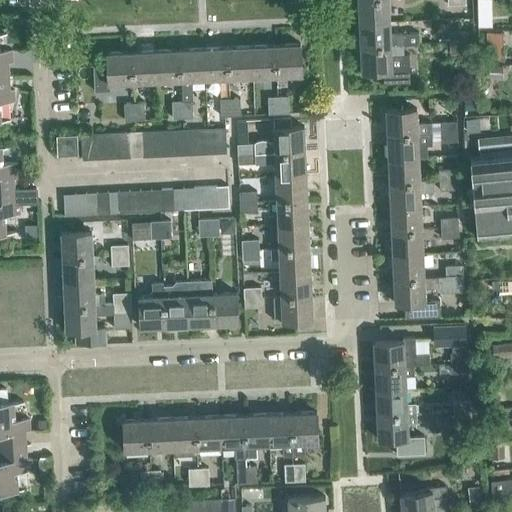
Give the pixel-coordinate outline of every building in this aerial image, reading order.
[(390,21),(388,0),(357,0),(359,22),(390,21)] [(491,16),(478,16),(478,27),(491,27),(491,16)] [(418,32),(406,32),(390,33),(390,21),(359,22),(360,46),(403,44),(419,43),(418,32)] [(466,41),(466,31),(449,32),(449,42),(466,41)] [(506,45),(506,32),(491,31),(491,44),(506,45)] [(467,51),(466,41),(449,42),(450,52),(467,51)] [(300,43),(275,44),(277,75),(277,84),(287,84),(287,74),(301,73),(300,43)] [(277,75),(275,44),(251,45),(253,76),(277,75)] [(409,54),(404,54),(403,44),(360,46),(361,71),(383,70),(383,83),(410,82),(409,54)] [(253,76),(251,45),(227,46),(229,77),(253,76)] [(229,77),(227,46),(204,47),(205,78),(229,77)] [(193,100),(192,78),(205,78),(204,47),(180,48),(181,79),(182,79),(182,100),(183,117),(192,116),(192,100),(193,100)] [(181,79),(180,48),(156,49),(157,80),(181,79)] [(157,80),(156,49),(132,51),(133,81),(157,80)] [(0,76),(9,76),(8,62),(13,62),(12,50),(0,50),(0,76)] [(133,81),(132,51),(107,52),(108,63),(93,63),(94,91),(110,90),(110,82),(133,81)] [(502,77),(502,65),(482,64),(481,77),(502,77)] [(9,90),(9,76),(0,76),(0,120),(1,120),(0,102),(15,101),(14,90),(9,90)] [(279,113),(278,95),(268,96),(268,113),(279,113)] [(288,112),(288,95),(278,95),(279,113),(288,112)] [(465,96),(465,108),(480,108),(480,96),(465,96)] [(241,114),(240,97),(230,98),(231,115),(241,114)] [(231,115),(230,98),(220,98),(221,116),(231,115)] [(183,117),(182,100),(172,100),(172,118),(183,117)] [(135,119),(134,102),(124,102),(125,120),(135,119)] [(145,119),(144,102),(134,102),(135,119),(145,119)] [(386,109),(387,134),(431,132),(431,122),(417,122),(416,108),(386,109)] [(273,127),(292,126),(292,118),(273,119),(273,127)] [(457,131),(457,121),(439,121),(440,131),(457,131)] [(273,127),(274,141),(270,141),(266,139),(262,139),(258,140),(254,142),(237,143),(237,153),(255,153),(275,152),(275,151),(305,150),(304,126),(273,127)] [(214,152),(213,127),(201,128),(202,153),(214,152)] [(225,127),(213,127),(214,152),(226,152),(225,127)] [(190,154),(189,128),(177,129),(178,154),(190,154)] [(202,153),(201,128),(189,128),(190,154),(202,153)] [(178,154),(177,129),(165,130),(166,155),(178,154)] [(154,155),(153,130),(141,131),(142,156),(154,155)] [(166,155),(165,130),(153,130),(154,155),(166,155)] [(130,156),(129,131),(117,132),(118,157),(130,156)] [(142,156),(141,131),(129,131),(130,156),(142,156)] [(458,141),(457,131),(440,131),(440,142),(458,141)] [(106,158),(105,132),(93,133),(94,158),(106,158)] [(118,157),(117,132),(105,132),(106,158),(118,157)] [(418,156),(418,145),(432,144),(431,132),(387,134),(388,158),(418,156)] [(58,153),(77,152),(77,133),(57,134),(58,153)] [(94,158),(93,133),(81,134),(82,159),(94,158)] [(480,150),(505,148),(504,136),(480,138),(480,150)] [(0,189),(14,189),(13,175),(18,175),(18,163),(3,164),(2,146),(0,145),(0,189)] [(306,174),(305,150),(275,151),(275,152),(276,175),(306,174)] [(255,162),(255,153),(237,153),(238,163),(255,162)] [(511,154),(471,159),(477,236),(511,233),(511,154)] [(419,180),(419,179),(418,156),(388,158),(389,182),(419,180)] [(456,179),(456,169),(438,170),(439,179),(456,179)] [(307,198),(306,174),(276,175),(277,199),(307,198)] [(421,204),(420,192),(434,191),(433,179),(419,179),(419,180),(389,182),(390,206),(421,204)] [(457,189),(456,179),(439,179),(439,190),(457,189)] [(217,207),(216,185),(205,186),(206,207),(217,207)] [(228,185),(216,185),(217,207),(229,206),(228,185)] [(206,207),(205,186),(194,187),(195,208),(206,207)] [(184,209),(183,187),(173,188),(174,209),(184,209)] [(195,208),(194,187),(183,187),(184,209),(195,208)] [(163,210),(162,188),(151,189),(152,210),(163,210)] [(174,209),(173,188),(162,188),(163,210),(174,209)] [(5,215),(20,214),(19,202),(15,203),(14,189),(0,189),(0,232),(6,233),(5,215)] [(141,211),(140,189),(129,190),(130,211),(141,211)] [(152,210),(151,189),(140,189),(141,211),(152,210)] [(120,212),(119,190),(108,191),(109,213),(120,212)] [(130,211),(129,190),(119,190),(120,212),(130,211)] [(257,200),(257,190),(239,191),(240,201),(257,200)] [(109,213),(108,191),(97,192),(98,213),(109,213)] [(87,214),(86,192),(75,193),(77,214),(87,214)] [(98,213),(97,192),(86,192),(87,214),(98,213)] [(77,214),(75,193),(64,193),(65,215),(77,214)] [(308,222),(307,198),(277,199),(268,199),(269,210),(277,210),(278,223),(308,222)] [(258,211),(257,200),(240,201),(240,212),(258,211)] [(422,228),(421,204),(390,206),(391,230),(422,228)] [(458,227),(458,216),(440,217),(441,227),(458,227)] [(209,234),(209,217),(198,218),(199,235),(209,234)] [(219,234),(218,217),(209,217),(209,234),(219,234)] [(161,237),(161,220),(150,220),(151,238),(161,237)] [(171,237),(171,220),(161,220),(161,237),(171,237)] [(309,246),(308,222),(278,223),(279,247),(309,246)] [(459,237),(458,227),(441,227),(441,237),(459,237)] [(423,252),(422,228),(391,230),(392,254),(423,252)] [(61,232),(62,257),(93,256),(92,231),(61,232)] [(259,248),(259,238),(241,239),(242,249),(259,248)] [(128,254),(128,244),(110,244),(111,255),(128,254)] [(310,270),(309,246),(279,247),(271,248),(271,258),(279,258),(280,271),(310,270)] [(260,258),(259,248),(242,249),(242,259),(260,258)] [(424,276),(423,252),(392,254),(393,278),(424,276)] [(129,264),(128,254),(111,255),(111,265),(129,264)] [(94,280),(93,256),(62,257),(63,281),(94,280)] [(445,265),(446,276),(463,275),(463,264),(445,265)] [(312,294),(310,270),(280,271),(281,295),(312,294)] [(425,300),(424,287),(436,287),(441,291),(464,290),(463,275),(446,276),(424,277),(424,276),(393,278),(394,302),(404,302),(405,318),(440,316),(439,300),(425,300)] [(212,293),(212,279),(187,280),(189,324),(213,323),(212,293)] [(94,293),(94,280),(63,281),(64,305),(105,303),(104,293),(94,293)] [(189,324),(187,280),(176,280),(173,284),(163,285),(165,325),(189,324)] [(163,285),(163,282),(152,282),(152,295),(139,296),(141,326),(165,325),(163,285)] [(261,296),(261,286),(244,287),(244,297),(261,296)] [(113,293),(113,302),(113,303),(131,302),(130,292),(113,293)] [(236,292),(212,293),(213,323),(238,322),(236,292)] [(313,319),(312,294),(281,295),(273,296),(274,305),(281,305),(282,320),(313,319)] [(262,306),(261,296),(244,297),(244,307),(262,306)] [(105,326),(96,327),(95,314),(114,313),(114,328),(132,327),(131,302),(113,303),(113,302),(105,303),(64,305),(65,329),(76,329),(76,342),(106,341),(105,326)] [(435,346),(466,344),(465,323),(433,325),(435,346)] [(404,338),(404,340),(373,341),(374,366),(414,364),(430,363),(429,353),(414,353),(413,337),(404,338)] [(494,356),(511,355),(511,343),(493,344),(494,356)] [(467,362),(467,351),(450,352),(451,362),(467,362)] [(468,372),(467,362),(451,362),(451,373),(468,372)] [(406,388),(405,374),(414,374),(414,364),(374,366),(375,390),(406,388)] [(13,380),(13,388),(27,388),(27,380),(13,380)] [(14,401),(7,401),(6,388),(0,388),(0,445),(26,444),(25,430),(30,430),(29,418),(15,419),(14,401)] [(407,403),(406,388),(375,390),(376,414),(416,412),(416,402),(407,403)] [(470,410),(470,400),(453,400),(453,410),(470,410)] [(316,410),(292,411),(294,455),(305,454),(304,442),(318,441),(316,410)] [(471,419),(470,410),(453,410),(454,420),(471,419)] [(294,455),(292,411),(268,413),(269,443),(282,443),(283,455),(294,455)] [(408,436),(407,422),(417,422),(416,412),(376,414),(378,438),(396,438),(397,454),(425,452),(424,435),(408,436)] [(269,443),(268,413),(244,414),(246,457),(257,457),(256,444),(269,443)] [(246,457),(244,414),(220,415),(221,445),(234,445),(235,458),(246,457)] [(221,445),(220,415),(196,416),(197,446),(221,445)] [(197,446),(196,416),(172,417),(173,447),(185,447),(186,457),(197,456),(197,446)] [(173,447),(172,417),(148,418),(149,448),(173,447)] [(149,448),(148,418),(123,419),(125,449),(149,448)] [(48,428),(48,419),(38,420),(39,428),(48,428)] [(480,434),(463,435),(464,449),(481,448),(480,434)] [(501,443),(491,443),(491,459),(501,459),(501,443)] [(27,458),(26,444),(0,445),(0,453),(0,459),(0,458),(0,488),(28,487),(27,469),(32,469),(31,457),(27,458)] [(295,480),(294,463),(284,463),(285,481),(295,480)] [(305,480),(304,463),(294,463),(295,480),(305,480)] [(247,482),(246,465),(236,466),(237,483),(247,482)] [(257,482),(256,465),(246,465),(247,482),(257,482)] [(199,484),(198,467),(188,468),(189,485),(199,484)] [(209,484),(209,467),(198,467),(199,484),(209,484)] [(151,487),(150,469),(140,470),(141,487),(151,487)] [(161,486),(161,469),(150,469),(151,487),(161,486)] [(510,496),(509,478),(491,479),(489,479),(490,497),(492,497),(510,496)] [(447,511),(446,496),(447,496),(446,485),(425,487),(425,490),(400,493),(402,511),(447,511)] [(287,498),(288,511),(325,511),(325,496),(287,498)] [(220,498),(210,499),(210,511),(221,511),(221,509),(220,498)] [(199,511),(199,499),(188,500),(188,511),(199,511)] [(210,511),(210,499),(199,499),(199,511),(210,511)] [(188,511),(188,500),(177,501),(177,511),(188,511)] [(166,511),(166,501),(156,502),(156,511),(166,511)] [(177,511),(177,501),(166,501),(166,511),(177,511)] [(145,511),(145,502),(134,503),(134,511),(145,511)] [(156,511),(156,502),(145,502),(145,511),(156,511)] [(123,511),(123,503),(112,504),(112,511),(123,511)] [(134,511),(134,503),(123,503),(123,511),(134,511)]
